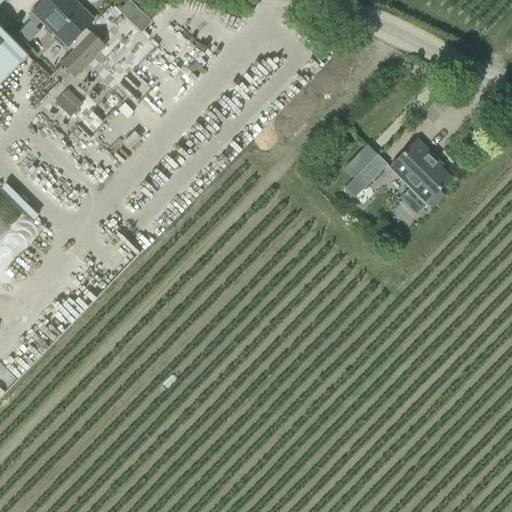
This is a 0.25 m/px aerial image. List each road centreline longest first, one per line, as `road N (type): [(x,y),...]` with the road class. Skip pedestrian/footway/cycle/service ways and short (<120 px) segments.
road 1 (track): [(401,38),(0,453)]
road 2 (unknown): [(262,0),(78,227)]
road 3 (unclassified): [(511,105),(463,71),(316,0)]
